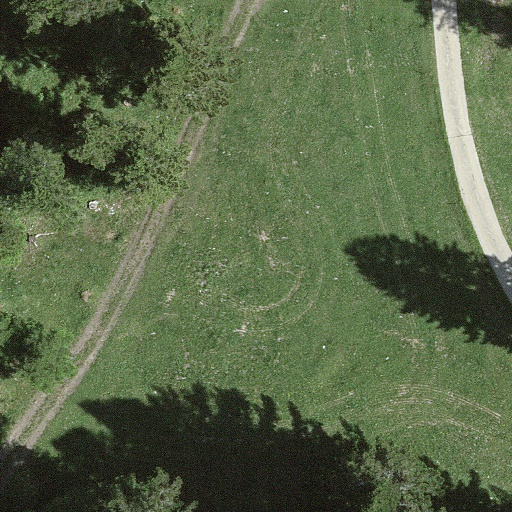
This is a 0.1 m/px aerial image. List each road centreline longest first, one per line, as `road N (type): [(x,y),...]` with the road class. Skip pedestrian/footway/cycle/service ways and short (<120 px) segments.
road 1 (track): [(0,489),(40,417),(99,341),(247,0)]
road 2 (unclassified): [(511,280),(468,170),(445,0)]
